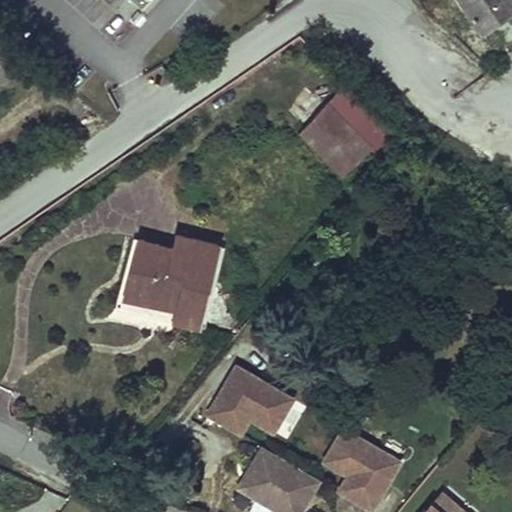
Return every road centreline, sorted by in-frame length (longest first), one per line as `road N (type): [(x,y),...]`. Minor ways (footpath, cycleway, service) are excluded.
road 1 (residential): [(0,204),(298,0)]
road 2 (residential): [(0,436),(156,511)]
